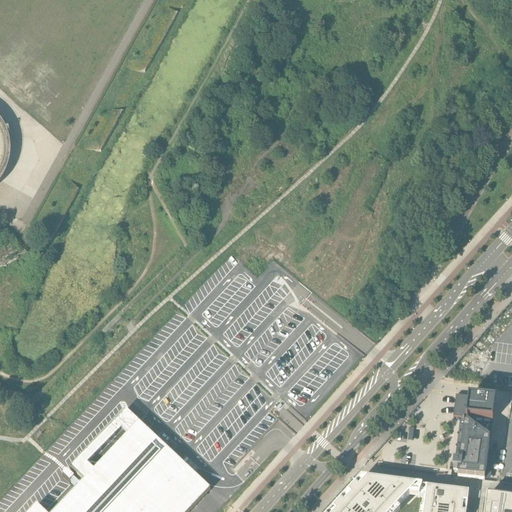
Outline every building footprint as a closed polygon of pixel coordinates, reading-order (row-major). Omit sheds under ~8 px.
[(0,180),(2,178),(4,173),(6,168),(7,163),(8,158),(9,153),(8,148),(7,143),(6,138),(4,133),(2,129),(0,125),(0,180)] [(4,229),(0,231),(0,270),(19,260),(18,258),(26,254),(4,229)] [(458,471),(458,478),(485,481),(490,443),(496,402),(456,397),(453,418),(460,419),(466,420),(465,423),(465,424),(459,465),(454,464),(453,471),(458,471)] [(42,511),(36,507),(31,511),(190,511),(210,492),(200,482),(193,475),(179,463),(174,458),(168,452),(150,435),(138,424),(134,420),(125,412),(70,471),(77,477),(79,479),(83,483),(82,484),(81,485),(80,486),(76,482),(74,480),(67,474),(63,478),(70,485),(72,486),(76,490),(55,511),(42,511)] [(395,511),(417,488),(378,483),(367,481),(366,481),(366,482),(359,490),(356,487),(347,496),(351,499),(344,506),(341,503),(333,511),(395,511)] [(460,511),(461,504),(467,505),(469,495),(426,489),(423,511),(460,511)] [(485,511),(511,511),(511,500),(488,497),(486,507),(485,511)]
